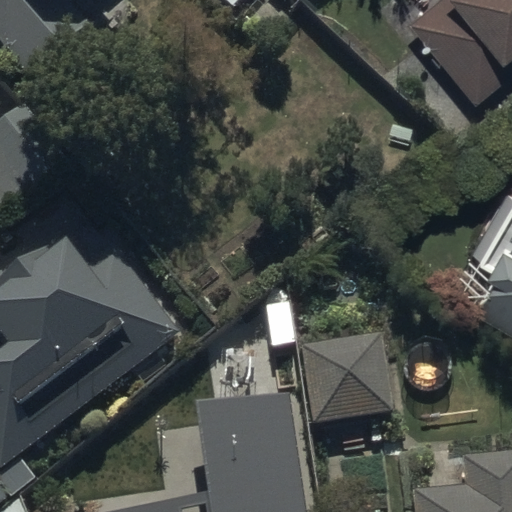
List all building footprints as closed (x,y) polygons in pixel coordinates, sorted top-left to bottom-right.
[(0,0),(0,68),(2,67),(28,100),(89,51),(80,40),(128,0),(0,0)] [(206,0),(230,22),(250,0),(206,0)] [(511,0),(439,0),(412,23),(480,102),(511,73),(511,0)] [(23,122),(0,139),(0,226),(0,227),(65,179),(23,122)] [(460,301),(511,333),(511,182),(496,209),(490,205),(475,229),(482,234),(453,283),(466,291),(460,301)] [(0,372),(2,375),(0,376),(0,487),(181,355),(116,267),(83,291),(63,263),(9,303),(2,292),(0,292),(0,372)] [(296,359),(311,440),(390,432),(382,351),(296,359)] [(118,511),(305,511),(289,390),(195,403),(208,499),(118,511)] [(511,511),(511,473),(461,477),(463,505),(415,509),(415,511),(511,511)]
